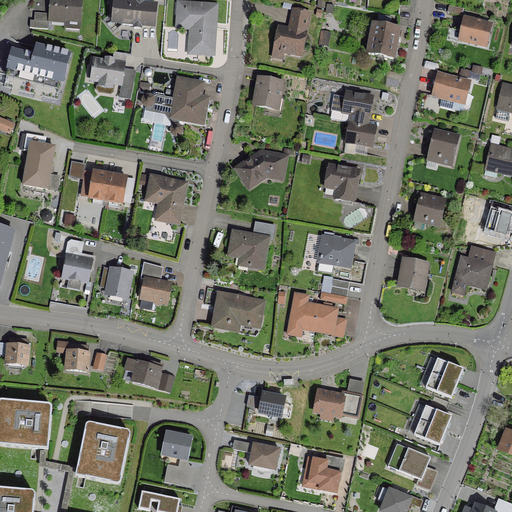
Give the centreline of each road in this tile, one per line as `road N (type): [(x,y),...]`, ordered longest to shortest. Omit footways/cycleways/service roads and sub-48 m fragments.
road 1 (residential): [(176,346),(229,95),(238,0)]
road 2 (residential): [(426,0),(371,308),(373,342)]
road 3 (residential): [(176,346),(91,323),(0,312)]
road 4 (residential): [(497,344),(439,511)]
road 5 (residential): [(373,342),(297,370),(231,363)]
road 6 (residential): [(231,363),(207,489)]
road 7 (residential): [(497,344),(423,331),(373,342)]
